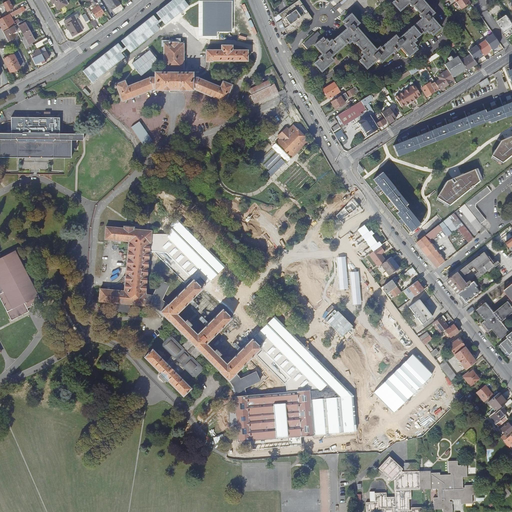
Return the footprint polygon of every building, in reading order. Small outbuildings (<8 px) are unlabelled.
[(13,8),(9,0),(8,0),(3,3),(7,11),(13,8)] [(64,0),(49,0),(51,1),(53,1),(57,10),(67,4),(64,0)] [(119,43),(82,69),(92,82),(126,57),(122,52),(127,48),(130,51),(161,29),(157,24),(162,20),(165,24),(190,6),(185,0),(171,0),(156,11),(161,18),(158,20),(154,15),(121,39),(126,46),(123,48),(119,43)] [(97,1),(99,5),(96,8),(95,6),(92,8),(93,9),(91,11),(92,13),(90,15),(93,20),(96,18),(104,12),(107,11),(99,0),(90,0),(91,1),(90,2),(91,3),(92,3),(97,1)] [(116,7),(111,0),(106,0),(108,4),(110,2),(112,5),(110,6),(112,10),(116,7)] [(199,0),(199,36),(218,36),(218,32),(233,32),(233,0),(199,0)] [(300,2),(298,0),(297,0),(288,7),(278,15),(280,17),(300,2)] [(394,0),(395,1),(392,3),(400,11),(409,3),(412,7),(413,6),(420,14),(419,15),(422,18),(399,39),(395,35),(381,48),(379,47),(376,50),(355,26),(359,23),(351,14),(342,21),(345,24),(344,25),(347,28),(332,41),(331,40),(329,42),(326,39),(325,40),(318,32),(303,44),(307,48),(313,43),(322,54),(318,57),(320,59),(314,63),(322,72),(334,61),(331,57),(348,42),(349,44),(352,41),(354,44),(355,43),(362,51),(361,52),(363,54),(361,57),(362,58),(359,61),(366,69),(378,59),(381,62),(396,50),(397,51),(401,47),(409,56),(417,49),(415,46),(416,45),(414,42),(416,40),(415,39),(423,32),(424,33),(427,31),(429,33),(431,32),(433,35),(441,27),(431,16),(434,12),(423,0),(394,0)] [(461,10),(470,3),(467,0),(459,0),(456,2),(461,10)] [(312,18),(300,2),(280,17),(282,20),(280,21),(287,35),(312,18)] [(22,11),(21,7),(9,14),(11,16),(18,12),(19,13),(22,11)] [(79,17),(77,14),(63,21),(68,29),(69,28),(74,36),(82,31),(76,19),(79,17)] [(511,27),(511,22),(507,15),(498,21),(505,32),(511,27)] [(5,30),(12,27),(7,18),(6,19),(5,16),(1,18),(0,18),(0,22),(2,24),(0,24),(0,25),(1,27),(3,26),(5,30)] [(25,23),(19,26),(29,44),(35,41),(29,30),(31,29),(29,25),(27,26),(25,23)] [(17,31),(14,25),(12,27),(5,30),(3,31),(8,41),(13,39),(10,34),(17,31)] [(238,36),(247,38),(249,31),(240,29),(238,36)] [(499,42),(494,34),(489,37),(495,45),(499,42)] [(115,85),(121,101),(152,89),(154,89),(154,90),(191,90),(191,89),(194,89),(223,102),(231,85),(222,82),(219,87),(197,78),(197,77),(199,76),(201,76),(203,75),(205,73),(207,72),(208,70),(209,68),(209,67),(209,65),(210,64),(210,61),(211,61),(211,60),(247,61),(247,51),(231,51),(231,46),(221,46),(221,51),(206,51),(206,61),(207,61),(207,65),(206,68),(205,70),(203,72),(202,72),(200,73),(197,75),(197,73),(191,73),(181,73),(181,69),(182,69),(182,43),(177,43),(168,43),(164,43),(163,69),(165,69),(165,73),(154,73),(154,78),(149,78),(125,87),(123,81),(115,85)] [(480,43),(472,48),(478,57),(486,51),(480,43)] [(132,63),(140,74),(159,61),(150,49),(132,63)] [(10,72),(21,66),(17,59),(14,53),(3,58),(10,72)] [(42,53),(33,58),(36,64),(41,61),(42,63),(46,61),(42,53)] [(437,53),(422,62),(424,66),(430,62),(430,61),(439,56),(437,53)] [(477,64),(470,55),(461,61),(466,69),(467,70),(477,64)] [(466,69),(461,61),(458,57),(453,60),(451,57),(448,59),(450,62),(445,65),(448,70),(453,77),(466,69)] [(413,72),(411,69),(409,70),(411,74),(412,75),(425,67),(424,66),(422,67),(417,70),(413,72)] [(411,74),(409,70),(398,77),(400,81),(411,74)] [(453,77),(448,70),(437,76),(439,79),(434,82),(439,89),(439,90),(452,82),(451,80),(453,78),(453,77)] [(269,79),(247,89),(250,94),(249,95),(253,103),(276,92),(269,79)] [(340,92),(334,82),(323,89),(329,98),(340,92)] [(439,89),(434,82),(431,84),(430,83),(421,88),(427,97),(439,89)] [(421,95),(414,85),(403,92),(410,103),(417,98),(417,97),(421,95)] [(35,88),(25,93),(27,98),(28,99),(38,94),(38,93),(35,88)] [(354,95),(351,89),(331,102),(336,109),(345,103),(343,101),(348,98),(349,98),(354,95)] [(410,103),(403,92),(395,97),(401,107),(405,105),(406,106),(410,103)] [(373,99),(370,95),(369,95),(361,101),(364,105),(373,99)] [(333,130),(332,130),(333,132),(363,114),(367,111),(364,105),(361,101),(334,118),(338,124),(332,128),(333,130)] [(320,139),(299,102),(296,104),(296,105),(294,107),(302,121),(304,120),(316,142),(320,139)] [(484,110),(393,146),(397,156),(489,121),(490,123),(511,114),(511,102),(485,113),(484,110)] [(379,122),(369,106),(366,108),(367,111),(369,113),(370,115),(378,128),(386,123),(383,119),(379,122)] [(394,115),(390,109),(382,114),(388,124),(396,119),(394,115)] [(368,135),(378,128),(370,115),(369,113),(367,111),(363,114),(366,118),(359,122),(368,135)] [(29,117),(11,117),(11,133),(11,139),(0,139),(0,157),(17,157),(17,153),(53,153),(53,158),(71,158),(71,140),(60,140),(60,134),(60,117),(40,117),(29,117)] [(144,146),(152,140),(139,121),(130,127),(144,146)] [(368,135),(359,122),(357,124),(365,137),(368,135)] [(270,123),(268,126),(274,132),(276,129),(270,123)] [(290,159),(308,141),(292,125),(288,130),(286,127),(276,136),(279,139),(274,143),(274,144),(271,147),(272,147),(258,161),(261,164),(275,150),(276,152),(263,165),(267,170),(281,156),(282,158),(269,171),(272,174),(285,161),(286,162),(290,158),(290,159)] [(502,141),(493,155),(503,162),(511,155),(511,136),(509,138),(502,141)] [(449,181),(439,197),(452,205),(481,181),(476,170),(455,179),(457,182),(456,183),(455,183),(452,180),(449,181)] [(382,172),(373,179),(398,211),(396,213),(411,232),(420,225),(405,206),(407,204),(382,172)] [(487,186),(465,204),(481,224),(486,220),(476,207),(476,204),(491,191),(487,186)] [(481,224),(465,204),(460,209),(478,232),(481,229),(481,225),(481,224)] [(454,213),(418,242),(438,268),(446,262),(429,241),(443,229),(448,236),(457,229),(469,243),(474,238),(454,213)] [(225,265),(177,219),(163,234),(210,280),(225,265)] [(122,228),(104,226),(102,241),(126,243),(121,288),(96,286),(94,305),(109,306),(108,314),(132,316),(133,309),(147,311),(160,312),(159,313),(169,322),(187,340),(180,347),(171,337),(170,337),(169,337),(168,338),(167,338),(163,342),(163,343),(162,344),(162,346),(172,355),(165,362),(152,349),(143,357),(159,373),(158,374),(166,381),(182,396),(191,388),(177,375),(184,368),(192,376),(195,376),(201,370),(201,367),(193,359),(200,353),(218,371),(227,381),(228,380),(235,396),(234,396),(235,411),(227,411),(229,428),(236,427),(237,442),(250,441),(251,450),(300,446),(300,443),(313,442),(312,436),(312,435),(309,399),(309,389),(296,391),(247,395),(245,395),(242,388),(258,381),(255,373),(240,379),(234,373),(259,348),(251,339),(225,364),(217,356),(219,354),(215,350),(213,352),(205,344),(230,319),(222,310),(196,335),(187,326),(188,325),(186,322),(184,324),(175,314),(201,288),(193,280),(167,306),(161,300),(169,284),(160,280),(152,296),(144,295),(144,294),(149,242),(150,242),(151,231),(133,229),(133,227),(122,226),(122,228)] [(380,245),(368,254),(377,266),(380,264),(385,260),(380,254),(384,251),(380,245)] [(0,298),(11,319),(28,310),(26,307),(32,304),(31,303),(34,301),(35,305),(42,302),(14,249),(0,256),(0,298)] [(485,252),(448,280),(459,294),(468,287),(461,278),(459,275),(468,268),(470,271),(474,268),(478,273),(476,274),(478,277),(471,282),(471,281),(467,283),(469,286),(475,281),(487,272),(495,265),(496,267),(501,263),(499,261),(494,264),(485,252)] [(385,260),(380,264),(388,275),(398,268),(390,257),(385,260)] [(415,271),(412,267),(406,271),(409,276),(415,271)] [(371,273),(374,277),(382,272),(378,268),(371,273)] [(461,278),(470,271),(468,268),(459,275),(461,278)] [(233,271),(226,278),(239,292),(246,285),(233,271)] [(401,292),(391,279),(380,287),(381,288),(383,287),(387,292),(391,289),(393,290),(396,295),(401,292)] [(423,289),(416,280),(408,286),(415,295),(423,289)] [(468,287),(459,294),(462,297),(461,298),(462,298),(462,299),(464,297),(468,303),(468,302),(481,292),(477,287),(479,286),(475,281),(469,286),(468,287)] [(399,307),(393,298),(390,300),(397,309),(399,307)] [(425,307),(419,299),(409,306),(415,313),(413,315),(414,316),(425,307)] [(511,313),(511,306),(510,303),(508,301),(494,312),(486,303),(477,310),(485,320),(483,323),(484,323),(486,327),(490,331),(492,329),(501,339),(510,332),(502,322),(511,313)] [(432,316),(425,307),(414,316),(415,317),(417,316),(422,323),(432,316)] [(440,316),(432,322),(440,332),(447,326),(444,321),(440,316)] [(353,396),(274,317),(261,330),(320,389),(327,383),(341,397),(309,399),(312,435),(356,431),(353,396)] [(458,331),(453,324),(445,330),(450,337),(458,331)] [(418,338),(421,341),(429,335),(427,332),(418,338)] [(511,332),(507,336),(509,338),(499,346),(505,354),(508,351),(510,354),(511,352),(511,332)] [(421,341),(423,344),(427,342),(432,338),(429,335),(421,341)] [(463,341),(460,337),(448,346),(454,354),(464,346),(461,342),(463,341)] [(434,350),(427,342),(423,344),(430,353),(434,350)] [(475,361),(464,346),(454,354),(453,354),(464,369),(475,361)] [(432,374),(412,354),(373,392),(393,413),(432,374)] [(456,376),(445,360),(440,364),(451,379),(456,376)] [(479,379),(472,370),(469,373),(468,371),(463,375),(470,385),(479,379)] [(484,385),(476,392),(483,401),(492,394),(484,385)] [(506,402),(498,392),(486,402),(495,411),(498,408),(503,404),(506,402)] [(507,419),(498,408),(495,411),(489,416),(498,426),(507,419)] [(511,430),(511,428),(507,423),(500,429),(505,435),(511,430),(511,431),(511,430)] [(388,426),(390,433),(401,431),(399,424),(388,426)] [(511,432),(506,438),(503,440),(508,447),(511,443),(511,432)] [(365,502),(365,511),(382,511),(381,509),(383,509),(383,511),(422,511),(422,507),(410,508),(410,510),(408,510),(408,499),(410,499),(410,490),(436,489),(437,497),(433,498),(433,509),(442,509),(441,511),(451,511),(451,502),(449,502),(449,500),(460,500),(460,504),(472,503),(471,495),(476,495),(475,485),(464,486),(464,487),(462,487),(462,477),(466,477),(465,465),(457,465),(457,461),(447,461),(448,473),(449,473),(450,475),(439,475),(439,473),(429,473),(429,471),(421,471),(419,471),(417,471),(402,472),(400,470),(402,469),(388,456),(377,468),(391,481),(392,479),(394,481),(394,497),(386,497),(386,493),(373,493),(374,502),(369,502),(365,502)] [(417,463),(403,463),(404,472),(417,471),(417,463)]
